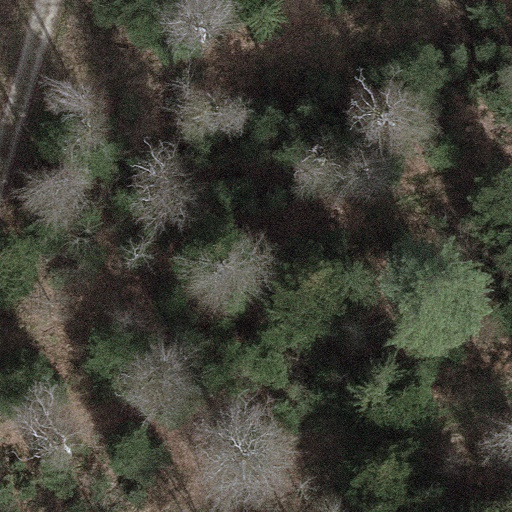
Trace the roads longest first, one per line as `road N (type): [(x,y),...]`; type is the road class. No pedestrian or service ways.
road 1 (track): [(191,511),(215,497),(511,404)]
road 2 (track): [(50,0),(0,181)]
